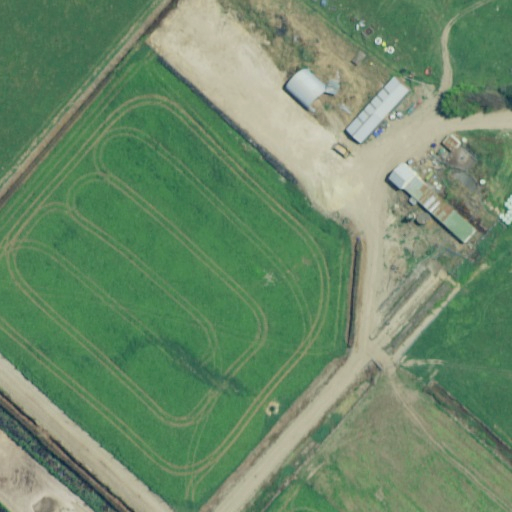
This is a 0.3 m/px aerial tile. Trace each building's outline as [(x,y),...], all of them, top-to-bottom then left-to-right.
[(326,45),(325,36),(311,37),(311,46),(326,45)] [(362,49),(353,59),(360,66),(369,55),(362,49)] [(339,98),(309,69),(290,89),(320,117),(339,98)] [(413,90),(398,77),(351,130),(366,143),(413,90)] [(453,133),(444,141),(455,152),(464,143),(453,133)] [(422,174),(409,163),(395,178),(407,190),(422,174)] [(482,232),(423,179),(411,191),(470,245),(482,232)]
